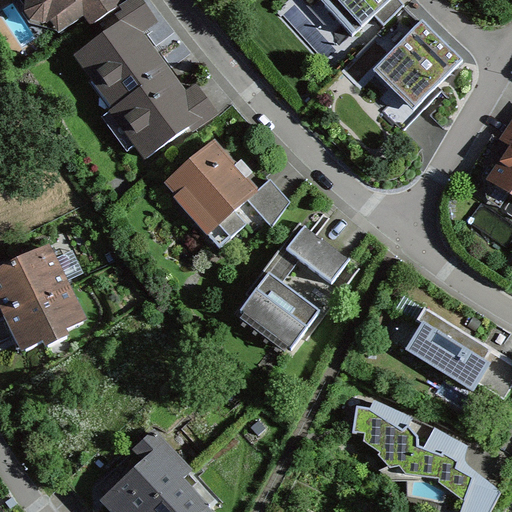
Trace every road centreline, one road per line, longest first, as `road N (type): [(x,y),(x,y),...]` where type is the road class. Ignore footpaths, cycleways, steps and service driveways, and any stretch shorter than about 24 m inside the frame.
road 1 (residential): [(403,228),(362,200),(243,83),(180,0)]
road 2 (residential): [(403,228),(502,58)]
road 3 (residential): [(511,312),(403,228)]
